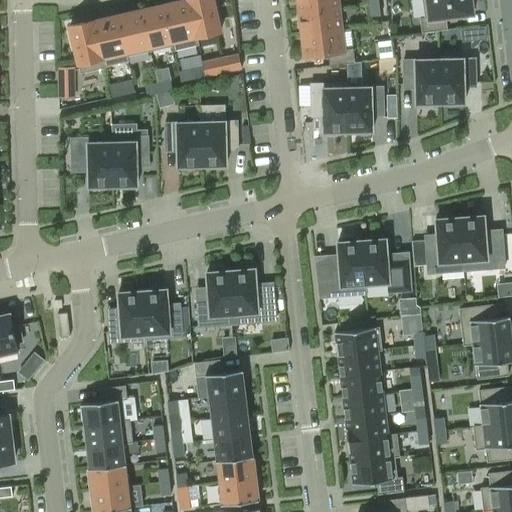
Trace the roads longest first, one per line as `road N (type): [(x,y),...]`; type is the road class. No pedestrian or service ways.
road 1 (residential): [(282,203),(320,511)]
road 2 (residential): [(74,255),(86,338),(46,406),(57,511)]
road 3 (residential): [(18,0),(32,261)]
road 4 (residential): [(292,201),(425,172),(511,136)]
road 5 (residential): [(74,255),(282,203)]
road 6 (residential): [(268,0),(292,201)]
